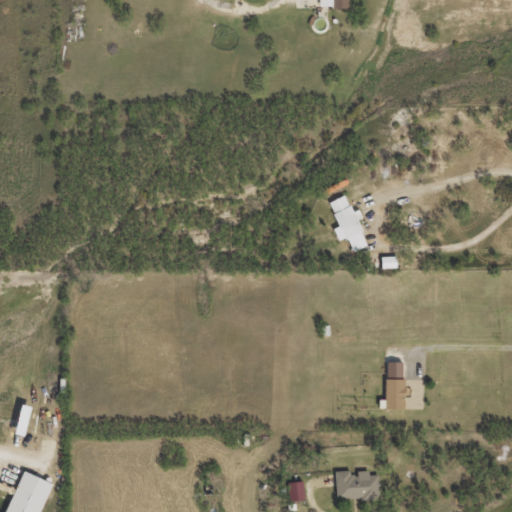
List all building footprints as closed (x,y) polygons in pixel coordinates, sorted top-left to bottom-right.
[(348,0),(331,0),(318,1),(318,15),(349,14),(348,0)] [(327,209),(337,233),(331,236),(337,248),(345,245),(351,259),(366,253),(355,227),(360,224),(357,216),(350,219),(343,202),(327,209)] [(401,369),(386,368),(385,383),(400,384),(401,369)] [(383,415),(402,416),(403,386),(384,386),(383,415)] [(38,511),(53,479),(23,466),(3,511),(38,511)] [(333,479),(334,507),(378,505),(377,481),(367,482),(367,477),(355,478),(333,479)] [(286,489),(288,508),(303,507),(302,487),(286,489)]
